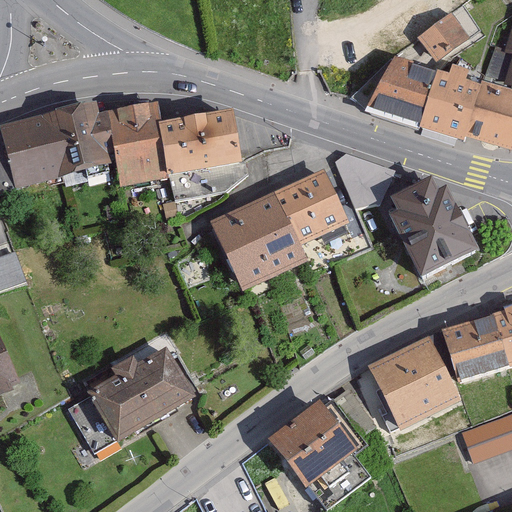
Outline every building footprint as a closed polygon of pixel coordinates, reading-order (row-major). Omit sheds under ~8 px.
[(421,43),(438,66),(474,41),(458,17),(421,43)] [(422,128),(439,74),(395,60),(378,114),(422,128)] [(469,135),(484,91),(469,86),(473,76),(451,68),(448,77),(439,74),(422,128),(465,142),(469,135)] [(511,148),(511,92),(486,84),(484,91),(469,135),(511,148)] [(121,168),(111,112),(103,113),(100,102),(38,116),(53,182),(121,168)] [(124,182),(170,175),(162,124),(159,103),(111,112),(121,168),(124,182)] [(170,175),(242,164),(234,113),(162,124),(170,175)] [(0,196),(53,182),(38,116),(0,131),(0,196)] [(360,212),(387,208),(404,173),(351,156),(360,212)] [(279,195),(302,247),(353,226),(329,172),(279,195)] [(424,285),(478,259),(441,186),(388,213),(424,285)] [(311,266),(302,247),(279,195),(215,223),(246,295),(311,266)] [(0,258),(0,295),(30,285),(18,252),(0,258)] [(511,361),(511,313),(498,317),(511,361)] [(464,385),(511,370),(511,361),(498,317),(448,332),(464,385)] [(0,397),(22,389),(0,336),(0,397)] [(395,429),(460,399),(433,339),(367,370),(395,429)] [(69,412),(94,455),(197,394),(170,349),(138,368),(133,360),(111,373),(117,384),(69,412)] [(273,443),(310,491),(364,450),(327,402),(273,443)] [(511,421),(466,439),(476,465),(511,451),(511,421)]
